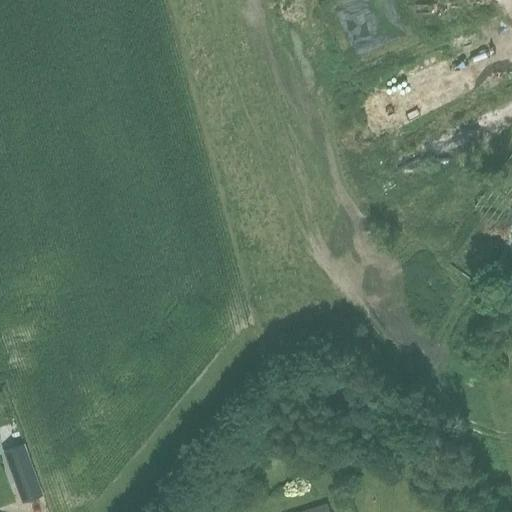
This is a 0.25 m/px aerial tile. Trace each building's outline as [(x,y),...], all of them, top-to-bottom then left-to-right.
[(414,0),(405,3),(415,35),(437,28),(428,0),(414,0)] [(511,56),(503,35),(368,93),(381,123),(511,66),(511,56)] [(482,209),(498,197),(487,184),(472,195),(482,209)] [(468,358),(483,365),(510,309),(495,302),(468,358)] [(469,352),(478,329),(469,325),(460,349),(469,352)] [(3,449),(15,483),(34,476),(22,442),(3,449)]
